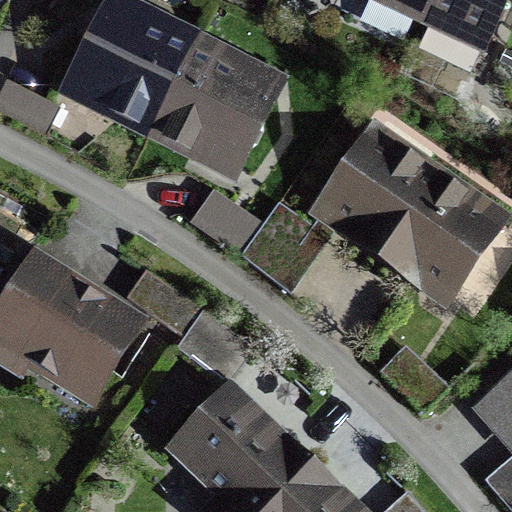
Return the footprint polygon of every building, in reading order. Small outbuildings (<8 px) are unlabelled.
[(141,131),(188,37),(113,0),(102,0),(58,89),(141,131)] [(374,0),(418,20),(426,0),(374,0)] [(497,0),(426,0),(418,20),(476,47),(497,0)] [(188,37),(141,131),(226,173),(273,80),(188,37)] [(488,212),(366,126),(307,209),(430,295),(488,212)] [(239,258),(262,227),(212,190),(189,221),(239,258)] [(262,227),(239,258),(284,292),(322,239),(276,207),(262,227)] [(152,330),(45,264),(0,336),(0,354),(99,416),(152,330)] [(404,346),(378,374),(420,413),(446,386),(404,346)] [(511,358),(464,405),(506,447),(511,441),(511,358)] [(224,511),(255,511),(302,461),(223,389),(162,455),(224,511)] [(511,511),(511,457),(505,450),(473,478),(501,511),(511,511)] [(358,511),(302,461),(255,511),(358,511)]
